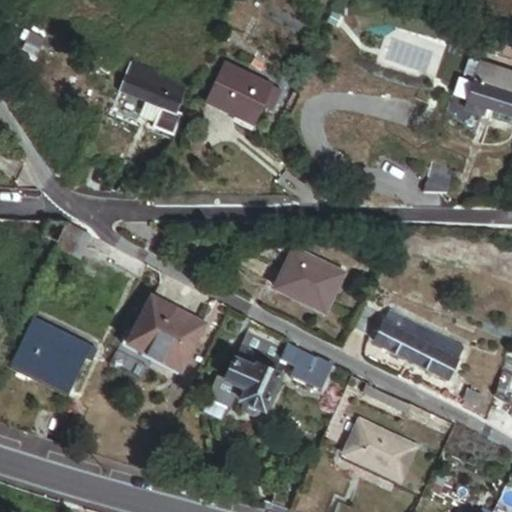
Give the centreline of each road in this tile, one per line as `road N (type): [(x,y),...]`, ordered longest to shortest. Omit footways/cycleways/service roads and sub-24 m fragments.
road 1 (residential): [(57,209),(511,446)]
road 2 (residential): [(57,209),(511,217)]
road 3 (tertiary): [(0,463),(178,511)]
